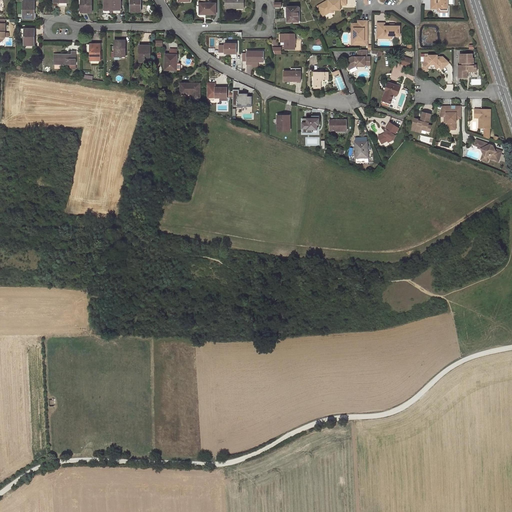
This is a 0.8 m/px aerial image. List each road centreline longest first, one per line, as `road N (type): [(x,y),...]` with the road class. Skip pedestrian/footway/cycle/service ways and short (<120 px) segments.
road 1 (track): [(0,493),(37,467),(70,460),(234,460),(326,419),(396,409),(460,361),(511,347)]
road 2 (residential): [(176,27),(202,55),(269,89),(341,104)]
